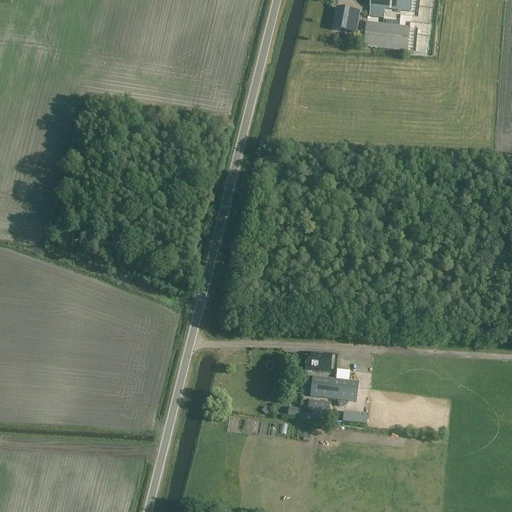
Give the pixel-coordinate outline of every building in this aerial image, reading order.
[(371,0),(370,8),(410,12),(411,0),(371,0)] [(353,12),(337,9),(333,30),(349,33),(353,12)] [(364,47),(407,53),(410,29),(367,23),(364,47)] [(309,354),(307,372),(331,374),(333,355),(309,354)] [(359,383),(312,377),(310,397),(357,403),(359,383)] [(360,383),(360,397),(373,397),(372,383),(360,383)] [(330,404),(309,401),(307,419),(328,422),(330,404)] [(344,413),(343,423),(366,425),(368,416),(344,413)]
